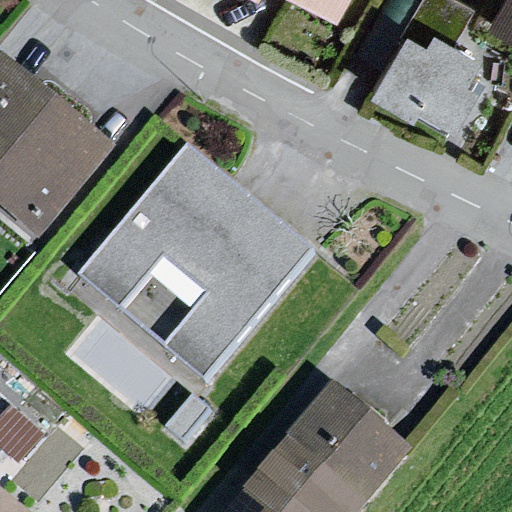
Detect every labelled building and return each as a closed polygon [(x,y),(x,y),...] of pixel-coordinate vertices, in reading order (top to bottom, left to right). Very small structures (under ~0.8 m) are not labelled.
[(235,0),(243,4),(246,0),(272,0),(328,31),(345,0),(235,0)] [(511,0),(482,0),(466,34),(511,55),(511,0)] [(376,29),(350,91),(432,131),(460,90),(459,58),(404,26),(399,39),(376,29)] [(102,150),(0,69),(0,225),(29,248),(102,150)] [(176,150),(59,278),(203,401),(310,260),(176,150)] [(314,390),(209,511),(350,511),(396,455),(314,390)]
